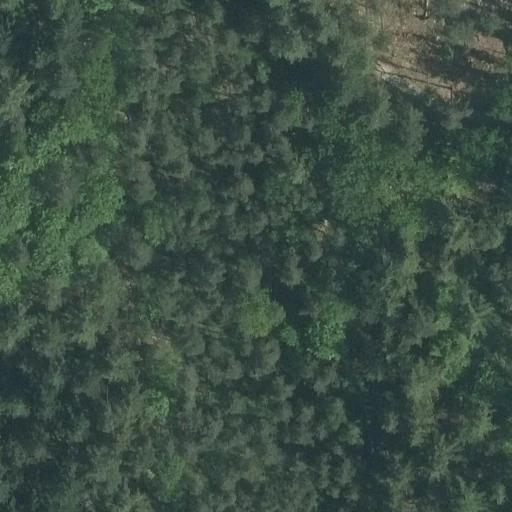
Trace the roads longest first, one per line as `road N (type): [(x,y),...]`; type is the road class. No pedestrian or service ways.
road 1 (track): [(384,511),(315,30)]
road 2 (track): [(304,0),(315,30),(411,94),(459,115),(511,115)]
